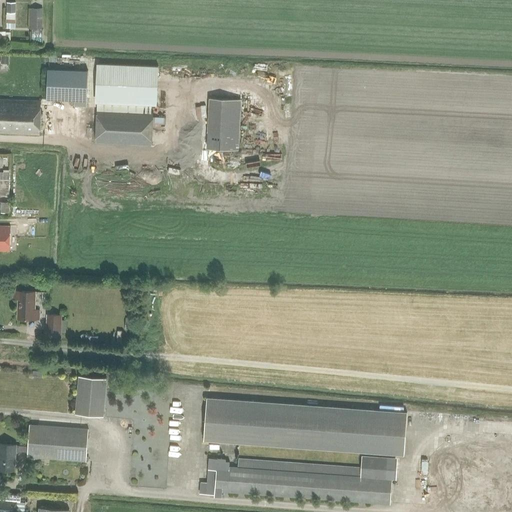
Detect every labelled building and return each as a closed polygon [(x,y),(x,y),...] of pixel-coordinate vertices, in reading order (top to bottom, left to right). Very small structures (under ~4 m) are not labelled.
[(15,28),(16,0),(7,0),(6,28),(15,28)] [(43,45),(42,8),(32,8),(32,36),(39,36),(39,45),(43,45)] [(1,55),(1,64),(9,64),(9,55),(1,55)] [(96,67),(95,105),(155,106),(156,69),(96,67)] [(47,70),(46,100),(86,101),(87,71),(47,70)] [(209,96),(207,147),(239,148),(241,97),(209,96)] [(0,132),(39,135),(40,102),(0,100),(0,132)] [(95,113),(94,145),(150,147),(151,115),(95,113)] [(0,195),(9,195),(9,170),(4,170),(4,168),(0,168),(0,195)] [(36,209),(36,192),(14,192),(14,215),(22,215),(22,209),(36,209)] [(9,213),(9,202),(1,202),(1,213),(9,213)] [(0,250),(9,251),(9,227),(0,226),(0,250)] [(19,248),(19,266),(31,266),(31,248),(19,248)] [(12,291),(12,300),(18,300),(17,319),(39,320),(39,310),(34,310),(35,292),(12,291)] [(61,314),(46,314),(46,338),(60,338),(61,314)] [(126,317),(125,329),(136,330),(137,317),(129,317),(129,318),(126,317)] [(78,378),(75,414),(102,416),(106,380),(78,378)] [(205,398),(202,441),(403,456),(406,413),(205,398)] [(0,468),(14,469),(15,452),(27,453),(26,457),(85,462),(88,429),(29,425),(27,446),(0,443),(0,468)] [(199,494),(205,494),(213,495),(213,497),(220,498),(221,491),(389,504),(391,480),(392,480),(394,458),(361,456),(360,468),(237,459),(237,468),(228,468),(229,462),(225,462),(225,459),(208,458),(206,482),(200,482),(199,494)] [(0,511),(15,511),(17,502),(20,502),(21,495),(0,493),(0,511)]
